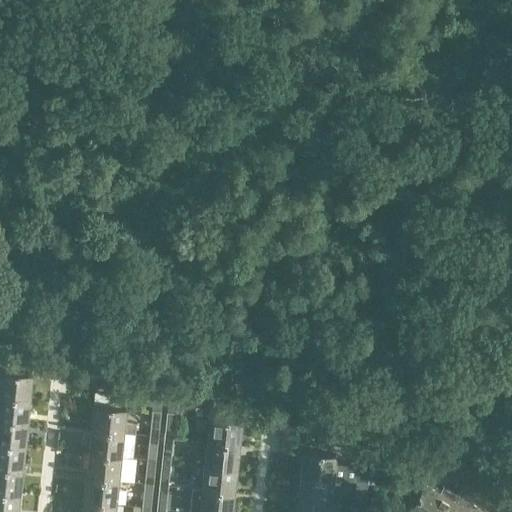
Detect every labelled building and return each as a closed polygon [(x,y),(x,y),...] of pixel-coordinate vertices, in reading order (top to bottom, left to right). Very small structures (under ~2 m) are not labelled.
[(31,373),(0,369),(0,394),(29,397),(31,373)] [(0,418),(26,421),(29,397),(0,394),(0,418)] [(125,407),(92,404),(89,428),(122,432),(134,433),(135,422),(123,421),(125,407)] [(150,426),(159,427),(160,411),(151,410),(150,426)] [(175,413),(166,412),(164,428),(173,429),(175,413)] [(241,420),(207,416),(206,430),(198,429),(197,440),(205,441),(238,444),(241,420)] [(0,442),(24,445),(26,421),(0,418),(0,442)] [(87,452),(120,455),(122,432),(89,428),(87,452)] [(238,444),(205,441),(203,464),(236,468),(238,444)] [(0,466),(21,468),(24,445),(0,442),(0,466)] [(146,458),(155,459),(157,443),(148,442),(146,458)] [(172,444),(163,443),(161,460),(170,461),(172,444)] [(334,454),(301,450),(299,475),(332,478),(334,454)] [(117,479),(120,455),(87,452),(84,476),(117,479)] [(155,459),(146,458),(144,474),(154,475),(155,459)] [(168,477),(170,461),(161,460),(159,476),(168,477)] [(236,468),(203,464),(200,488),(233,492),(236,468)] [(355,480),(364,481),(365,465),(357,464),(355,480)] [(0,490),(19,493),(21,468),(0,466),(0,490)] [(338,503),(339,492),(331,491),(332,478),(299,475),(297,499),(330,502),(338,503)] [(82,500),(115,503),(117,479),(84,476),(82,500)] [(364,481),(355,480),(353,497),(362,498),(364,481)] [(406,511),(443,511),(451,499),(455,493),(443,487),(439,493),(423,484),(406,511)] [(231,511),(233,492),(200,488),(192,487),(189,511),(197,511),(231,511)] [(0,511),(16,511),(19,493),(0,490),(0,511)] [(141,506),(150,507),(152,490),(143,490),(141,506)] [(167,492),(157,491),(156,508),(165,509),(167,492)] [(487,511),(455,493),(451,499),(443,511),(487,511)] [(328,511),(330,502),(297,499),(295,511),(328,511)] [(82,500),(80,511),(113,511),(115,503),(82,500)]
